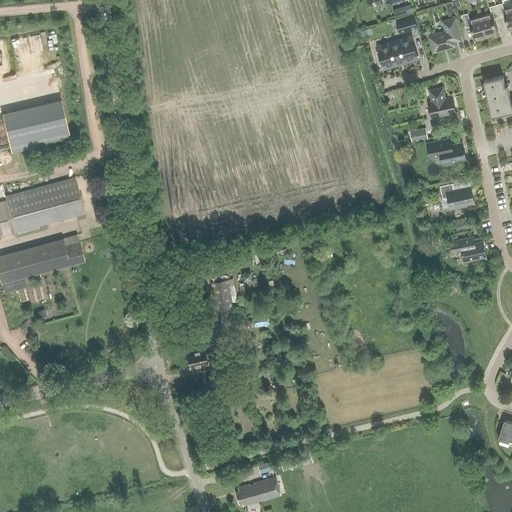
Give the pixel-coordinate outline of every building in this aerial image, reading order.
[(496,5),(499,18),(505,16),(509,30),(511,28),(511,7),(504,10),(502,3),(496,5)] [(407,13),(405,5),(393,9),(395,17),(407,13)] [(481,17),(486,37),(498,33),(494,19),(499,18),(496,5),(489,7),(491,14),(481,17)] [(475,40),(486,37),(481,17),(470,20),(468,14),(461,15),(465,28),(471,26),(475,40)] [(396,20),(399,33),(418,28),(414,15),(396,20)] [(455,42),(461,40),(455,19),(443,22),(446,32),(429,37),(433,52),(456,45),(455,42)] [(384,66),(417,57),(412,39),(400,43),(399,39),(390,42),(391,45),(379,49),(380,51),(377,52),(381,65),(383,64),(384,66)] [(0,54),(11,54),(10,43),(0,43),(0,54)] [(511,103),(509,104),(503,76),(484,80),(491,116),(511,111),(511,103)] [(428,103),(432,118),(455,112),(452,98),(445,99),(443,88),(430,90),(432,102),(428,103)] [(426,128),(410,131),(412,142),(428,139),(426,128)] [(443,162),(445,164),(466,160),(462,144),(448,147),(446,140),(430,143),(433,155),(435,157),(441,156),(443,162)] [(75,215),(77,220),(85,218),(74,179),(6,198),(16,237),(48,228),(47,223),(75,215)] [(450,208),(475,203),(471,187),(453,190),(452,184),(440,186),(443,198),(448,197),(450,208)] [(468,222),(451,225),(451,228),(456,227),(457,230),(469,228),(468,222)] [(464,262),(486,257),(483,241),(475,243),(473,236),(450,241),(453,254),(462,252),(464,262)] [(0,278),(2,285),(84,262),(79,243),(64,247),(62,239),(0,256),(0,278)] [(248,250),(230,254),(232,265),(250,261),(248,250)] [(201,279),(200,265),(190,266),(191,280),(201,279)] [(255,279),(255,270),(244,271),(245,280),(255,279)] [(228,279),(210,282),(216,310),(220,309),(230,307),(233,307),(228,279)] [(24,281),(2,286),(5,299),(28,294),(24,281)] [(254,282),(240,283),(240,292),(248,291),(248,294),(255,293),(254,282)] [(230,307),(220,309),(221,324),(231,323),(230,307)] [(217,336),(214,321),(206,323),(208,338),(217,336)] [(207,362),(217,359),(215,351),(205,354),(204,348),(185,353),(189,369),(208,364),(207,362)] [(511,422),(504,420),(498,439),(511,443),(511,422)] [(277,459),(257,465),(260,473),(282,466),(283,470),(312,462),(309,452),(277,461),(277,459)] [(250,487),(249,484),(238,488),(239,491),(236,492),(239,503),(242,503),(243,506),(254,503),(281,495),(275,476),(254,483),(255,485),(250,487)]
